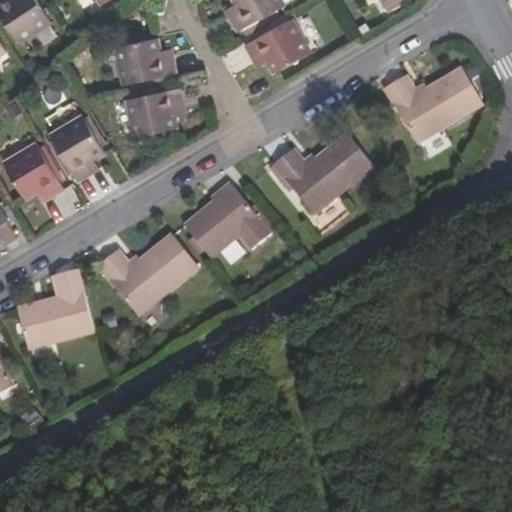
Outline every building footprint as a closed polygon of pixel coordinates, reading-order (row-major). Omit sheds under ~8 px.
[(36,0),(0,0),(0,12),(20,43),(51,22),(36,0)] [(285,0),(235,0),(239,6),(244,14),(235,19),(242,31),(289,6),(285,0)] [(239,6),(230,10),(235,19),(244,14),(239,6)] [(315,52),(297,20),(250,45),(257,57),(266,52),(271,62),(277,72),(315,52)] [(166,63),(164,54),(161,41),(119,51),(127,87),(179,76),(175,61),(166,63)] [(166,63),(175,61),(173,52),(164,54),(166,63)] [(262,66),(271,62),(266,52),(257,57),(262,66)] [(424,95),(414,77),(392,89),(423,145),(489,108),(469,71),(424,95)] [(178,118),(176,109),(185,107),(182,92),(130,103),(138,139),(180,129),(178,118)] [(187,117),(185,107),(176,109),(178,118),(187,117)] [(53,135),(81,181),(93,174),(88,166),(97,160),(107,154),(85,116),(53,135)] [(353,133),(313,165),(301,149),(282,164),(321,214),(380,167),(353,133)] [(51,189),(55,197),(68,190),(40,144),(9,163),(31,200),(42,194),(51,189)] [(88,166),(93,174),(101,169),(97,160),(88,166)] [(236,183),(223,194),(225,198),(191,226),(218,259),(245,237),(255,251),(277,235),(236,183)] [(42,194),(46,202),(55,197),(51,189),(42,194)] [(0,245),(7,241),(8,245),(20,239),(0,205),(0,245)] [(205,269),(178,236),(139,267),(126,251),(106,266),(146,316),(205,269)] [(100,332),(86,273),(61,280),(65,298),(26,308),(35,348),(100,332)] [(0,397),(19,388),(0,351),(0,397)]
